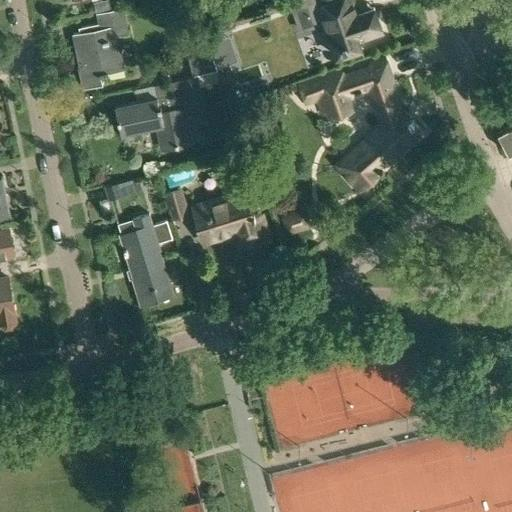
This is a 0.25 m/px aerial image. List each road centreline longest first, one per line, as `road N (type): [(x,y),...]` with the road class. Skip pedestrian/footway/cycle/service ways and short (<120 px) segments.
road 1 (unclassified): [(90,367),(14,0)]
road 2 (unclassified): [(90,367),(332,297)]
road 3 (unclassified): [(332,297),(344,278),(490,178)]
road 4 (unclassified): [(490,178),(430,0)]
road 5 (unclassified): [(332,297),(511,297)]
